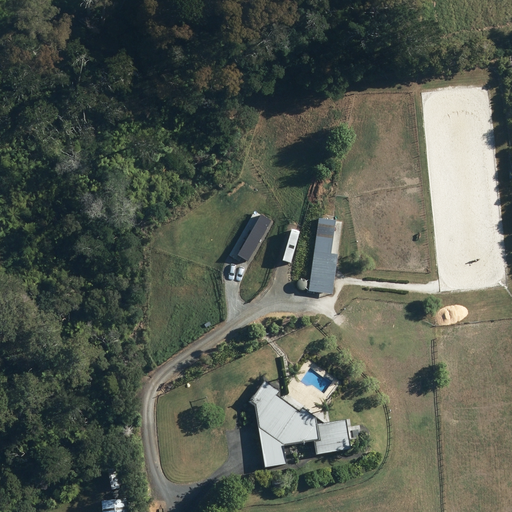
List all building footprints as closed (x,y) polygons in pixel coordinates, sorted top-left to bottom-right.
[(335,221),(317,219),(307,292),(332,296),(337,256),(331,255),(335,221)] [(285,293),(290,264),(281,263),(276,292),(285,293)] [(254,410),(263,470),(285,466),(282,448),(313,443),(315,456),(350,451),(345,421),(323,424),(315,419),(301,410),(299,414),(276,397),(278,393),(264,383),(247,404),(254,410)] [(121,467),(106,469),(110,492),(125,490),(121,467)] [(127,511),(126,500),(100,503),(101,511),(127,511)]
